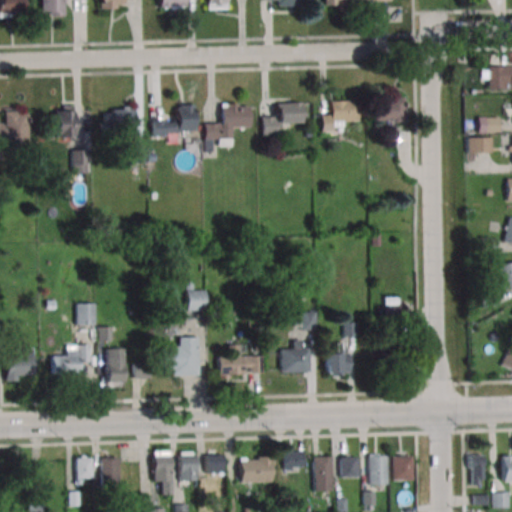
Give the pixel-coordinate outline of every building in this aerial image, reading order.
[(0,0),(0,14),(23,15),(23,0),(0,0)] [(38,0),(39,15),(63,15),(63,0),(38,0)] [(97,0),(98,9),(123,9),(123,0),(97,0)] [(157,0),(158,8),(184,7),(184,0),(157,0)] [(205,0),(206,9),(225,9),(225,0),(205,0)] [(511,65),(483,66),(483,78),(485,78),(485,88),(511,88),(511,65)] [(403,122),(403,97),(374,97),(374,122),(403,122)] [(319,131),(340,132),(340,121),(356,121),(356,100),(329,100),(329,111),(319,111),(319,131)] [(299,102),(270,103),(271,114),(259,114),(260,135),(277,135),(277,124),(299,123),(299,102)] [(202,151),(211,151),(211,145),(229,145),(229,127),(247,127),(248,103),(219,103),(219,123),(202,123),(202,151)] [(192,104),(173,104),(173,117),(150,117),(150,134),(192,134),(192,104)] [(72,137),(72,106),(53,106),(53,137),(72,137)] [(133,108),(102,108),(102,127),(133,127),(133,108)] [(0,144),(27,145),(27,111),(3,111),(3,123),(0,122),(0,144)] [(497,117),(477,117),(477,132),(497,132),(497,117)] [(488,153),(488,136),(466,136),(466,153),(488,153)] [(130,162),(145,162),(145,147),(130,147),(130,162)] [(69,151),(69,172),(85,172),(85,151),(69,151)] [(511,217),(508,216),(500,240),(511,243),(511,217)] [(511,288),(511,261),(497,263),(500,290),(511,288)] [(184,311),(206,311),(206,291),(193,291),(193,284),(184,284),(184,311)] [(93,302),(74,302),(74,325),(93,325),(93,302)] [(398,303),(382,303),(382,319),(398,319),(398,303)] [(292,327),(315,327),(315,311),(292,311),(292,327)] [(342,323),(342,337),(355,337),(355,323),(342,323)] [(161,347),(161,376),(195,376),(195,337),(176,337),(176,347),(161,347)] [(307,372),(307,340),(288,340),(288,350),(278,350),(278,372),(307,372)] [(346,374),(346,343),(335,343),(335,353),(324,353),(324,374),(346,374)] [(260,355),(238,355),(238,344),(226,344),(226,355),(216,355),(216,375),(260,375),(260,355)] [(79,374),(79,363),(88,363),(88,345),(55,345),(55,374),(79,374)] [(123,348),(105,348),(105,385),(123,385),(123,348)] [(511,370),(511,350),(506,348),(499,365),(511,370)] [(4,349),(4,377),(32,377),(32,349),(4,349)] [(131,379),(148,379),(148,362),(132,362),(131,379)] [(203,450),(203,474),(222,474),(222,450),(203,450)] [(169,451),(151,451),(151,483),(160,483),(160,495),(169,495),(169,451)] [(282,451),(282,470),(300,470),(300,451),(282,451)] [(177,480),(195,480),(195,452),(177,452),(177,480)] [(367,484),(386,484),(386,454),(367,454),(367,484)] [(466,484),(482,484),(482,454),(466,454),(466,484)] [(390,480),(411,480),(411,455),(390,455),(390,480)] [(500,482),(511,481),(511,455),(500,455),(500,482)] [(90,456),(74,456),(74,482),(90,482),(90,456)] [(311,456),(311,491),(329,491),(329,456),(311,456)] [(338,478),(357,478),(357,456),(338,456),(338,478)] [(117,457),(96,457),(96,484),(117,484),(117,457)] [(269,457),(238,457),(238,482),(269,482),(269,457)] [(507,507),(507,492),(489,492),(489,507),(507,507)]
